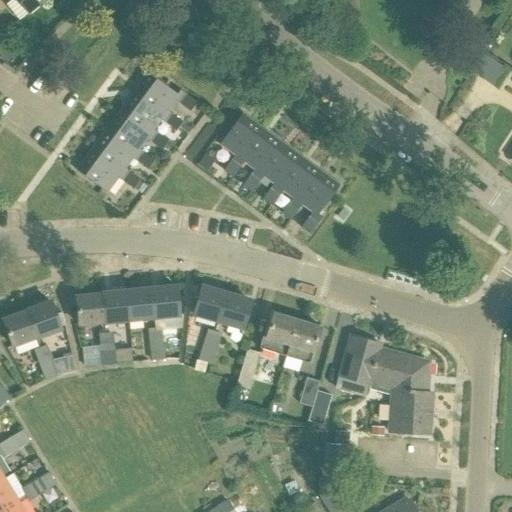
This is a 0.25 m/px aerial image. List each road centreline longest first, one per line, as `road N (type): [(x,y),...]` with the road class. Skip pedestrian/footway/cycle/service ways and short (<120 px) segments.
road 1 (residential): [(482,333),(244,260),(150,242),(0,245)]
road 2 (tertiary): [(511,213),(227,0)]
road 3 (residential): [(474,511),(482,333)]
